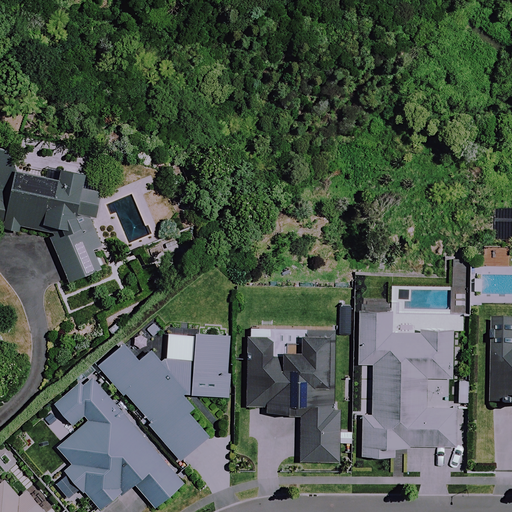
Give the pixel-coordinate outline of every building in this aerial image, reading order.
[(104,268),(92,223),(93,219),(97,220),(103,193),(98,192),(101,180),(92,178),(49,169),(47,178),(17,172),(7,146),(0,148),(0,221),(7,223),(6,230),(18,232),(19,226),(50,232),(67,281),(104,268)] [(511,211),(496,211),(494,240),(511,240),(511,211)] [(455,410),(450,410),(426,409),(426,379),(450,380),(451,334),(414,334),(414,327),(399,327),(399,334),(390,334),(390,313),(357,313),(357,366),(362,366),(373,366),(373,416),(361,416),(361,457),(394,457),(394,447),(454,448),(455,410)] [(298,460),(337,462),(337,446),(351,446),(351,430),(338,429),(339,406),(332,405),(334,336),(307,335),(307,328),(271,327),(271,340),(250,339),(247,406),(266,407),(266,412),(300,413),(298,460)] [(193,404),(185,394),(226,396),(229,335),(194,334),(193,359),(156,357),(146,345),(130,358),(122,348),(101,365),(126,397),(137,411),(176,461),(209,435),(188,408),(193,404)] [(511,347),(494,347),(493,403),(511,403),(511,347)] [(181,484),(90,377),(54,407),(75,431),(58,445),(73,463),(64,470),(99,511),(134,481),(156,506),(181,484)] [(19,498),(1,478),(0,478),(0,511),(43,511),(26,492),(19,498)]
